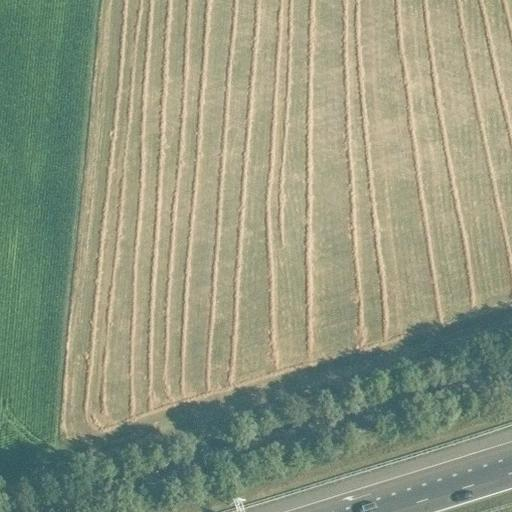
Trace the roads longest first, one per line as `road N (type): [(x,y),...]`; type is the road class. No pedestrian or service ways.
road 1 (unclassified): [(60,511),(511,375)]
road 2 (motorway): [(511,473),(388,511)]
